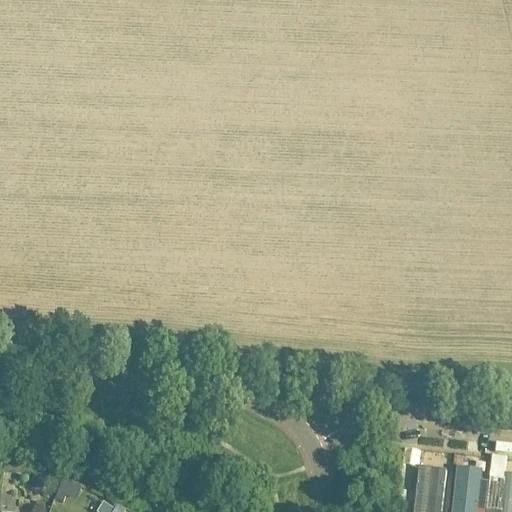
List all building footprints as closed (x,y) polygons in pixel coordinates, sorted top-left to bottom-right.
[(477,511),(483,467),(460,464),(454,511),(477,511)] [(445,511),(450,468),(422,465),(416,511),(445,511)] [(498,511),(511,511),(511,470),(503,470),(498,511)] [(45,480),(39,478),(35,480),(33,485),(35,489),(42,491),(46,489),(47,484),(45,480)] [(11,497),(0,496),(0,508),(10,509),(11,497)]
